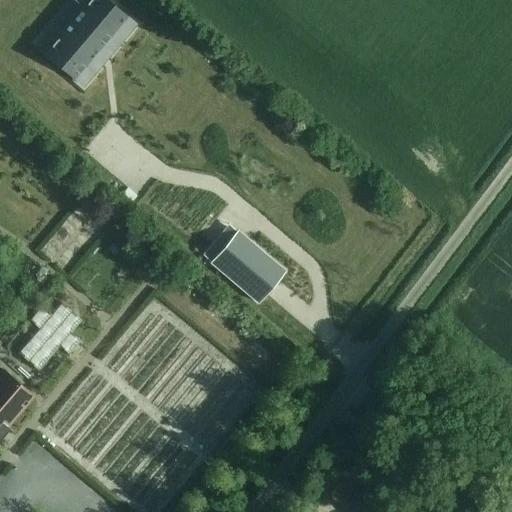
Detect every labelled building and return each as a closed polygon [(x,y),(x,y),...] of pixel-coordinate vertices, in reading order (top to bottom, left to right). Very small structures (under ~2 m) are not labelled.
[(73,0),(82,8),(44,52),(74,78),(127,18),(106,0),(73,0)] [(238,229),(209,262),(257,303),(285,269),(238,229)] [(45,282),(37,292),(47,301),(56,292),(49,286),(45,282)] [(28,319),(38,327),(17,351),(38,370),(59,345),(69,354),(80,341),(71,332),(81,320),(60,302),(49,314),(40,306),(28,319)] [(7,426),(33,396),(2,369),(0,371),(0,438),(9,428),(7,426)]
